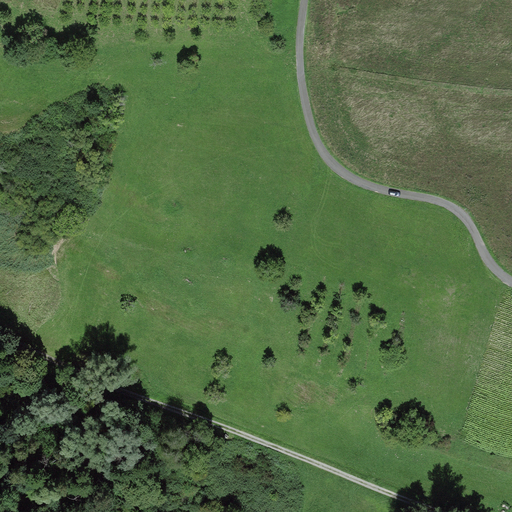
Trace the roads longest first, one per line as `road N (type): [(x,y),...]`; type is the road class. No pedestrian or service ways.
road 1 (track): [(436,511),(0,334)]
road 2 (residential): [(306,0),(300,66),(316,143),(333,169),(454,207),(500,278),(511,283)]
